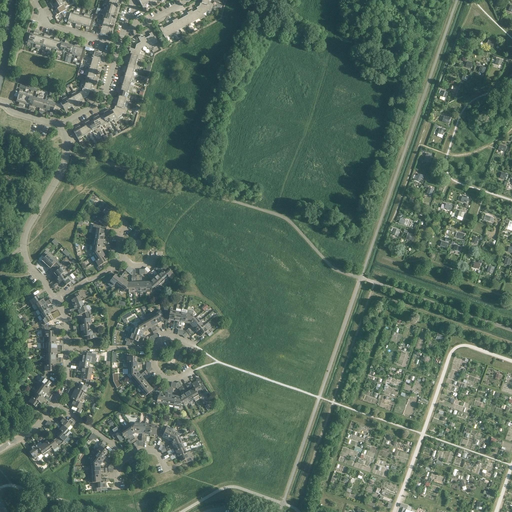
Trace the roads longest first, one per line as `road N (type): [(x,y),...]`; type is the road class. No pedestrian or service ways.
road 1 (unknown): [(172,511),(231,481),(285,498),(301,494),(376,280),(395,279),(511,320)]
road 2 (tertiary): [(56,300),(31,268),(24,238),(67,152)]
